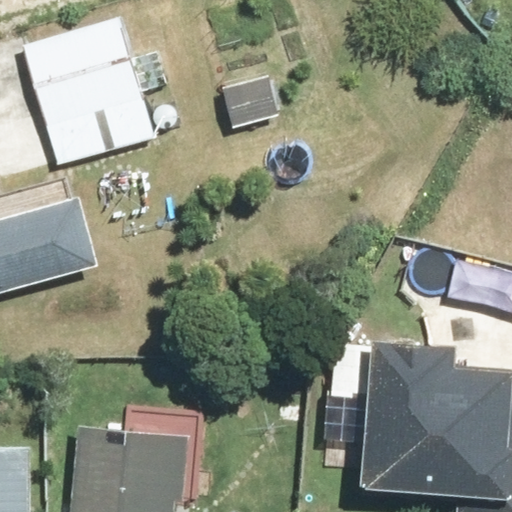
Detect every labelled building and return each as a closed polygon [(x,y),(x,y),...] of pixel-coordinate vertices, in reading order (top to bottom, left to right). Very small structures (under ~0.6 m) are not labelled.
[(69,0),(0,0),(0,23),(71,4),(69,0)] [(116,14),(26,44),(65,165),(156,136),(116,14)] [(0,306),(95,281),(76,210),(0,230),(0,306)] [(377,321),(359,476),(511,492),(511,353),(459,347),(461,330),(377,321)] [(70,429),(64,511),(185,511),(190,437),(70,429)] [(25,511),(27,441),(0,440),(0,511),(25,511)]
